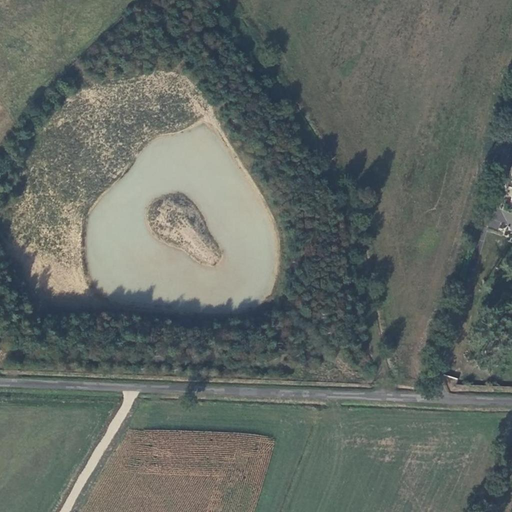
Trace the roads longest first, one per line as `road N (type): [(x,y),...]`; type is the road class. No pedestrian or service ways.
road 1 (unclassified): [(0,383),(511,400)]
road 2 (track): [(383,396),(347,192),(230,0)]
